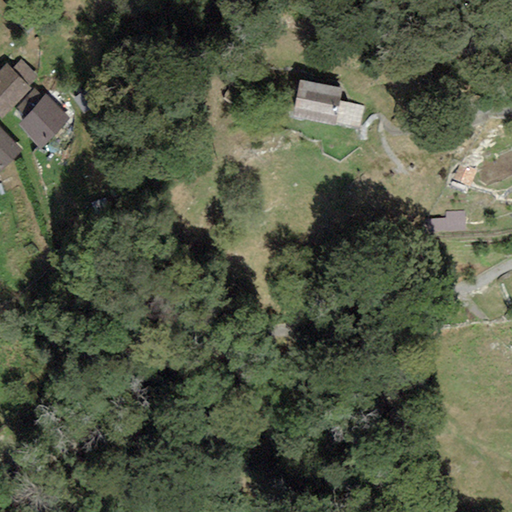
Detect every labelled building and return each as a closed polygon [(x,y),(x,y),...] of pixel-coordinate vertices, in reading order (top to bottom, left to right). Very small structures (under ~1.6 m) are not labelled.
[(6,64),(0,70),(0,114),(3,117),(31,87),(29,84),(37,76),(20,60),(11,69),(6,64)] [(268,79),(259,115),(333,132),(341,97),(268,79)] [(24,116),(16,124),(41,148),(70,118),(45,95),(43,97),(33,88),(15,107),(24,116)] [(97,104),(87,89),(75,97),(84,112),(97,104)] [(0,161),(11,151),(0,138),(0,161)]
